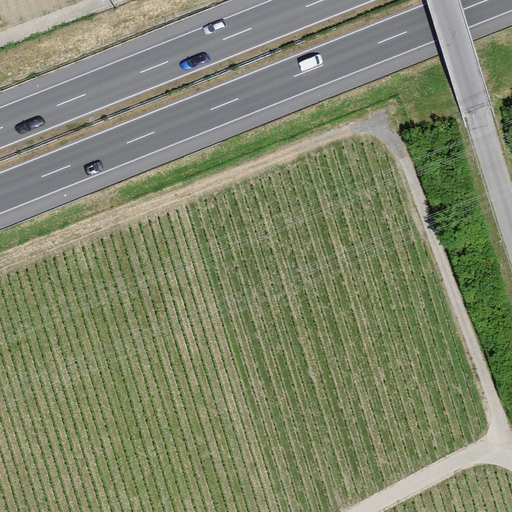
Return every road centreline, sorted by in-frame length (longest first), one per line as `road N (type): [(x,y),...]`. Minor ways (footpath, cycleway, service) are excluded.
road 1 (motorway): [(0,193),(488,0)]
road 2 (motorway): [(324,0),(0,128)]
road 3 (unclassified): [(442,0),(511,228)]
road 4 (track): [(363,511),(501,438),(511,453)]
